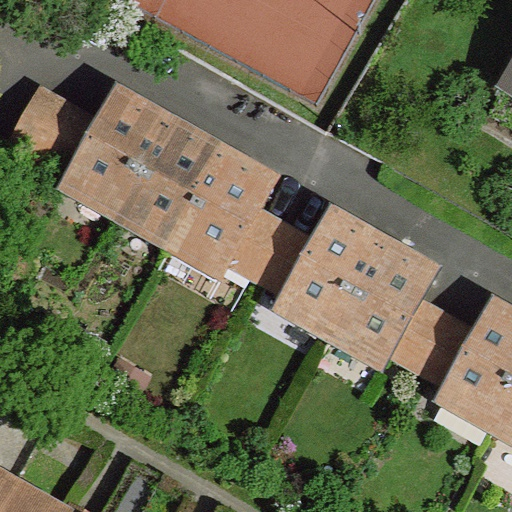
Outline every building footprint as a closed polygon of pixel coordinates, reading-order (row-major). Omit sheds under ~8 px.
[(44,162),(72,110),(43,93),(14,145),(44,162)] [(117,101),(102,126),(73,179),(69,186),(121,215),(168,130),(117,101)] [(73,179),(102,126),(72,110),(44,162),(73,179)] [(221,160),(168,130),(121,215),(173,246),(221,160)] [(273,189),(221,160),(173,246),(226,275),(230,267),(259,214),(273,189)] [(288,229),(259,214),(230,267),(258,282),(288,229)] [(330,221),(317,246),(287,298),(283,306),(336,336),(382,251),(330,221)] [(317,246),(288,229),(258,282),(287,298),(317,246)] [(435,279),(382,251),(336,336),(387,366),(392,357),(421,305),(435,279)] [(450,321),(421,305),(392,357),(421,374),(450,321)] [(511,323),(493,312),(479,337),(449,389),(444,399),(497,428),(511,400),(511,323)] [(479,337),(450,321),(421,374),(449,389),(479,337)] [(511,400),(497,428),(511,435),(511,400)] [(0,478),(0,511),(14,486),(0,478)] [(59,511),(14,486),(0,511),(59,511)]
